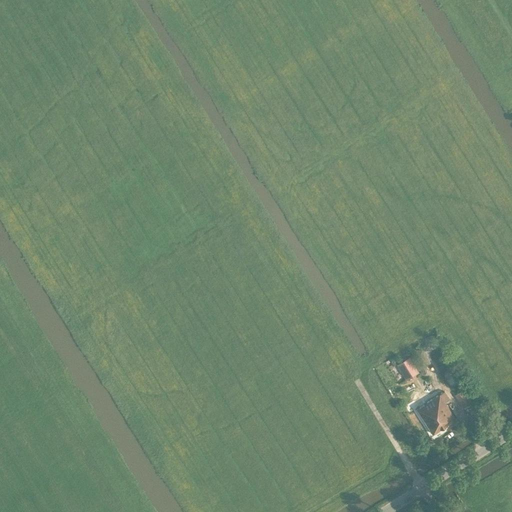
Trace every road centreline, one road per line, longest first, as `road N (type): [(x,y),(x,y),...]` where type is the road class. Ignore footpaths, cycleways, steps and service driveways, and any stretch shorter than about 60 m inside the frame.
road 1 (unclassified): [(383,511),(511,430)]
road 2 (track): [(355,378),(422,487)]
